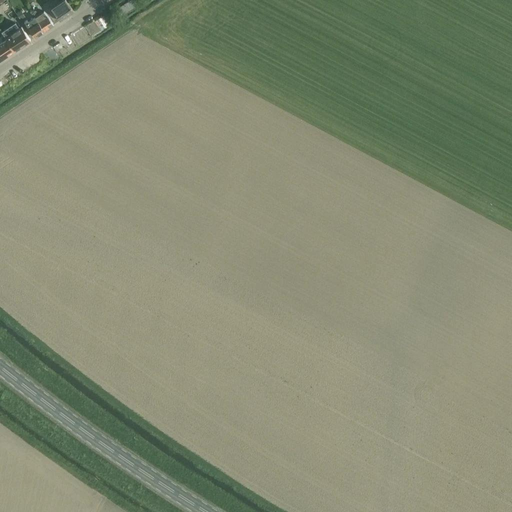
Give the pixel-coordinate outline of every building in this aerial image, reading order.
[(74,12),(69,4),(66,0),(55,0),(49,4),(60,21),(74,12)] [(22,11),(18,14),(21,19),(26,16),(22,11)] [(54,25),(49,17),(43,12),(37,16),(35,18),(44,32),(54,25)] [(35,38),(44,32),(35,18),(28,22),(26,20),(24,21),(35,38)] [(6,29),(3,32),(6,37),(5,38),(7,40),(14,52),(31,41),(25,32),(22,27),(20,28),(16,23),(6,29)] [(0,61),(14,52),(7,40),(0,44),(0,61)] [(12,84),(14,90),(23,87),(20,81),(12,84)]
